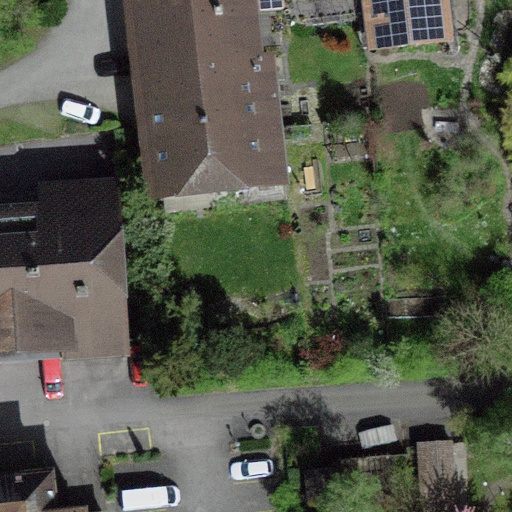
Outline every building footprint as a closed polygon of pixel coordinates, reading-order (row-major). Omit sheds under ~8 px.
[(141,0),(162,188),(278,175),(258,0),(141,0)] [(436,0),(287,0),(289,10),(367,0),(374,51),(442,43),(436,0)] [(477,70),(435,76),(441,117),(483,110),(477,70)] [(415,83),(371,88),(374,122),(419,117),(415,83)] [(0,227),(0,350),(136,340),(124,200),(56,206),(58,223),(0,227)] [(450,444),(423,445),(424,504),(451,503),(450,444)] [(75,511),(72,485),(0,493),(0,511),(75,511)]
